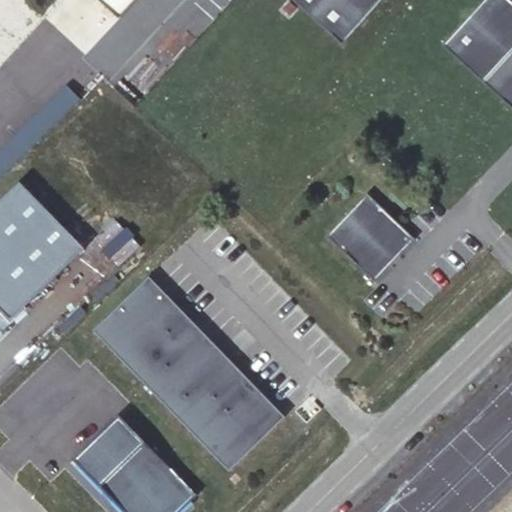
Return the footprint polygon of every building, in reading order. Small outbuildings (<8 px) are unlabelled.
[(99,0),(119,18),(136,0),(99,0)] [(292,0),(343,45),(382,0),(292,0)] [(483,0),(443,45),(511,107),(511,0),(483,0)] [(67,85),(0,150),(0,176),(80,99),(67,85)] [(85,247),(19,181),(0,200),(0,306),(12,319),(85,247)] [(326,236),(374,281),(409,245),(415,238),(367,193),(326,236)] [(240,370),(149,276),(93,330),(230,470),(285,416),(240,370)] [(179,511),(197,495),(119,414),(73,459),(124,511),(179,511)]
